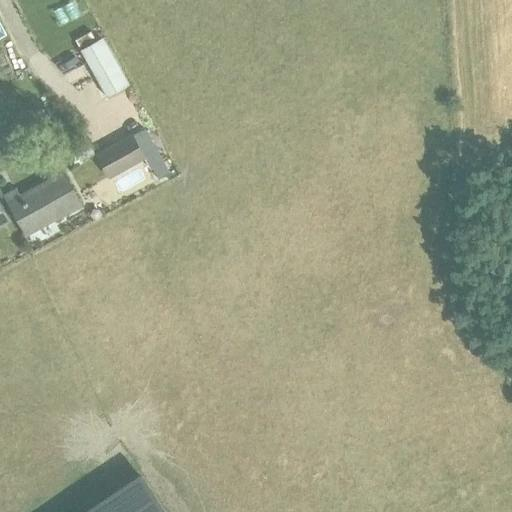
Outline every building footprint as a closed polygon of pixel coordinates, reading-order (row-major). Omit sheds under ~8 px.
[(62,23),(83,16),(77,0),(69,0),(56,5),(62,23)] [(1,7),(0,7),(0,39),(13,33),(1,7)] [(0,41),(0,53),(11,84),(31,77),(17,36),(0,41)] [(83,51),(109,98),(132,86),(106,38),(83,51)] [(109,177),(144,157),(157,181),(172,173),(147,128),(97,155),(109,177)] [(8,204),(26,235),(81,205),(63,173),(8,204)] [(0,224),(9,219),(0,202),(0,224)] [(168,511),(142,473),(83,511),(168,511)]
